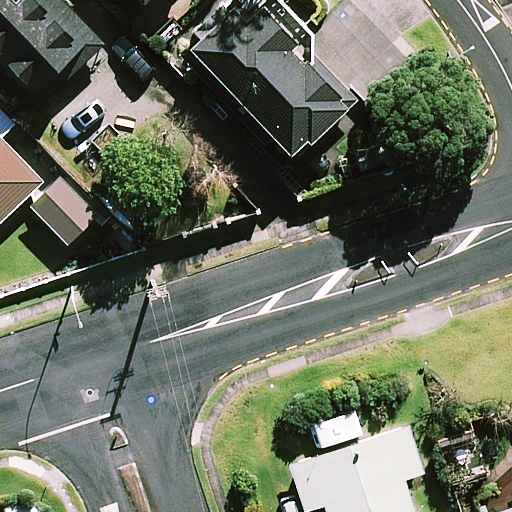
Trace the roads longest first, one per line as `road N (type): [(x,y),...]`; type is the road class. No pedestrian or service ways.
road 1 (residential): [(95,360),(511,224)]
road 2 (residential): [(95,360),(144,511)]
